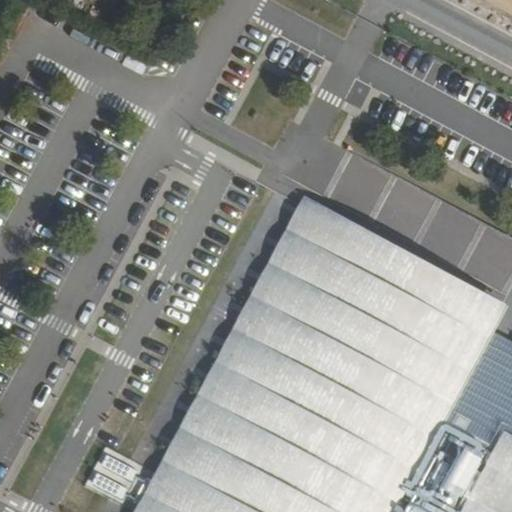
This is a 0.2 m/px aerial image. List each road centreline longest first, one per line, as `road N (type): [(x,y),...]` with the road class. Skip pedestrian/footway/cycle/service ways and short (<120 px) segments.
road 1 (unknown): [(120,511),(176,390),(293,179)]
road 2 (unknown): [(399,2),(293,179)]
road 3 (unknown): [(177,99),(293,179)]
road 4 (residential): [(393,0),(511,61)]
